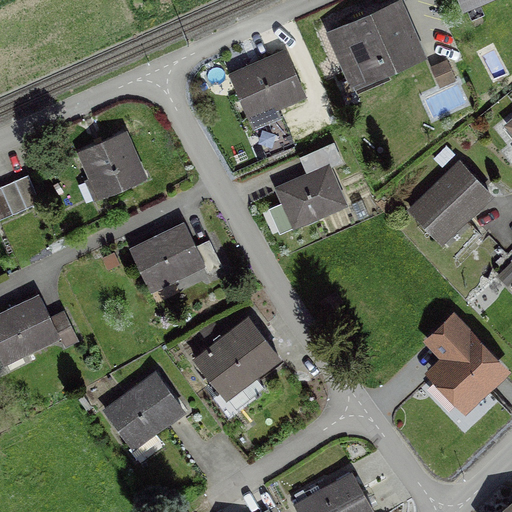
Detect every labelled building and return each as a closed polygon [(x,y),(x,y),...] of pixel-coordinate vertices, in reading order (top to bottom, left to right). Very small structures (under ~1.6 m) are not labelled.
[(403,0),(390,0),(324,31),(352,91),(429,54),(403,0)] [(461,0),(466,8),(484,0),(461,0)] [(286,47),(229,71),(249,117),(305,93),(286,47)] [(447,62),(432,67),(439,85),(454,80),(447,62)] [(129,129),(80,150),(99,193),(147,173),(129,129)] [(317,178),(289,190),(302,222),(345,203),(331,171),(347,164),(340,147),(310,160),(317,178)] [(493,194),(466,167),(418,213),(446,241),(493,194)] [(0,219),(40,203),(28,174),(18,178),(3,185),(0,185),(0,219)] [(185,234),(140,253),(156,291),(201,272),(185,234)] [(511,259),(502,269),(511,279),(511,277),(511,259)] [(52,290),(0,315),(0,351),(4,359),(70,328),(52,290)] [(249,328),(204,364),(243,412),(269,391),(261,380),(279,365),(249,328)] [(455,366),(437,388),(474,418),(511,371),(511,366),(465,328),(442,355),(455,366)] [(163,378),(112,411),(147,464),(172,448),(160,430),(185,413),(163,378)] [(354,468),(295,501),(301,511),(373,511),(376,511),(354,468)]
